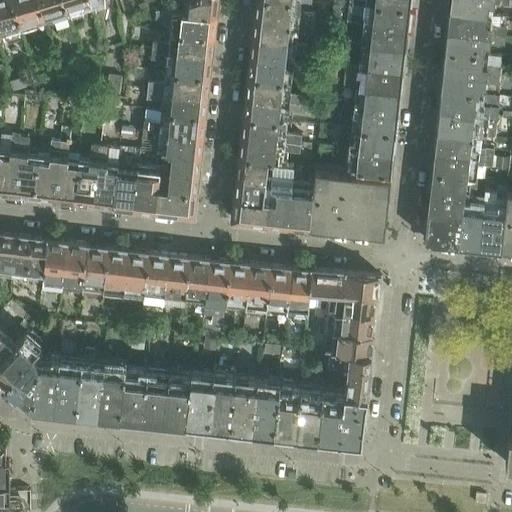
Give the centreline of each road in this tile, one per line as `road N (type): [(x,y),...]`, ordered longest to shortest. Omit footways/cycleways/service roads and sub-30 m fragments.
road 1 (residential): [(11,415),(379,460)]
road 2 (residential): [(430,0),(401,256)]
road 3 (residential): [(213,234),(238,0)]
road 4 (residential): [(0,209),(213,234)]
road 5 (residential): [(401,256),(379,460)]
road 6 (residential): [(213,234),(401,256)]
road 7 (residential): [(379,460),(511,475)]
